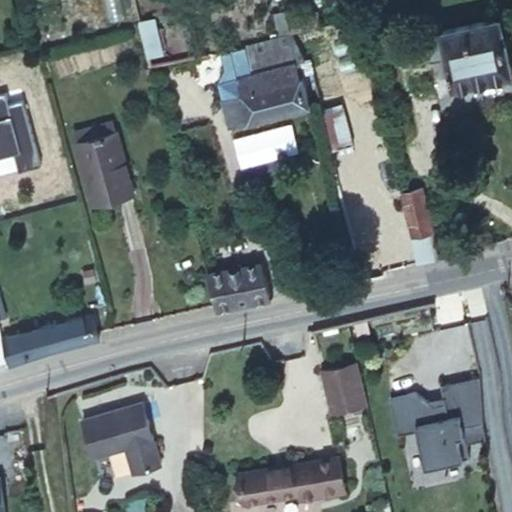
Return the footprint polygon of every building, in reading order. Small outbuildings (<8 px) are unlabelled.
[(511,72),(499,16),(441,29),(442,34),(426,37),(431,60),(447,57),(453,85),(511,72)] [(163,52),(155,17),(140,20),(148,56),(163,52)] [(310,103),(303,75),(302,76),(298,60),(307,58),(293,34),(247,46),(253,70),(239,73),(243,91),(223,96),(230,123),(248,118),(249,119),(310,103)] [(80,140),(112,131),(110,120),(77,130),(80,140)] [(133,193),(116,130),(112,131),(80,140),(76,141),(94,204),(133,193)] [(382,274),(357,176),(352,145),(330,149),(336,185),(360,279),(382,274)] [(432,232),(421,187),(402,191),(412,236),(432,232)] [(270,298),(261,261),(207,272),(216,308),(270,298)] [(48,351),(98,338),(92,313),(3,336),(10,365),(48,351)] [(357,372),(325,379),(333,412),(364,404),(357,372)] [(415,392),(390,398),(398,433),(417,429),(426,466),(469,456),(466,442),(486,438),(483,425),(480,375),(441,383),(444,396),(445,402),(433,404),(433,403),(427,399),(415,392)] [(444,396),(427,399),(433,403),(433,404),(445,402),(444,396)] [(161,463),(143,401),(82,418),(92,456),(125,446),(133,472),(161,463)] [(358,426),(345,428),(348,442),(361,439),(358,426)] [(0,448),(23,442),(20,431),(0,436),(0,448)] [(344,490),(338,456),(241,472),(246,501),(301,492),(301,497),(344,490)]
